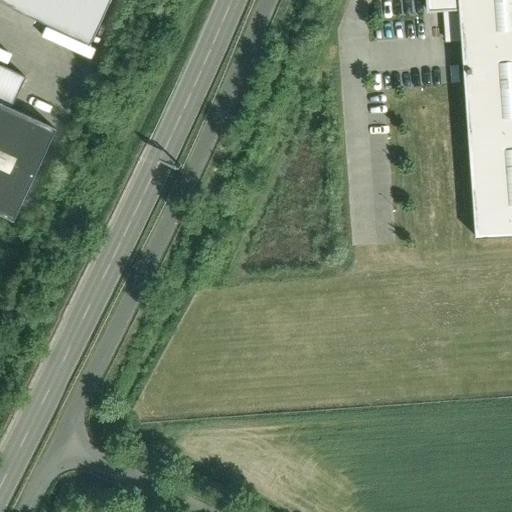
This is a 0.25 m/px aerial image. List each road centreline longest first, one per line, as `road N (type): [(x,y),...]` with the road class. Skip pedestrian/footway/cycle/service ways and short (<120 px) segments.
road 1 (tertiary): [(230,0),(0,484)]
road 2 (unclassified): [(66,441),(273,0)]
road 3 (unclassified): [(195,511),(66,441)]
